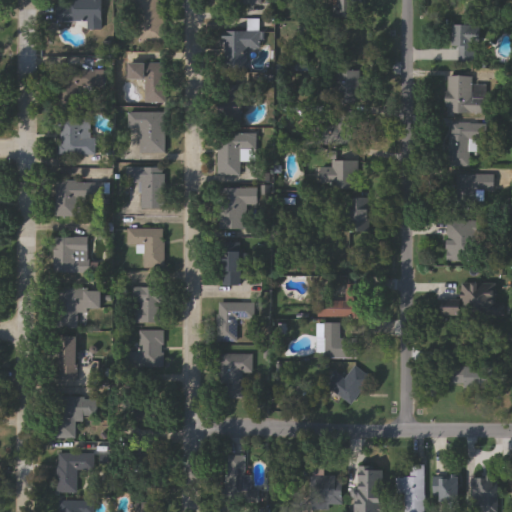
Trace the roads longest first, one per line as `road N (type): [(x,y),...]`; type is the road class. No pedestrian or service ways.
road 1 (residential): [(184,511),(178,448),(196,0)]
road 2 (residential): [(38,511),(24,339),(27,0)]
road 3 (residential): [(404,450),(408,0)]
road 4 (residential): [(511,447),(301,448)]
road 5 (residential): [(301,448),(178,448)]
